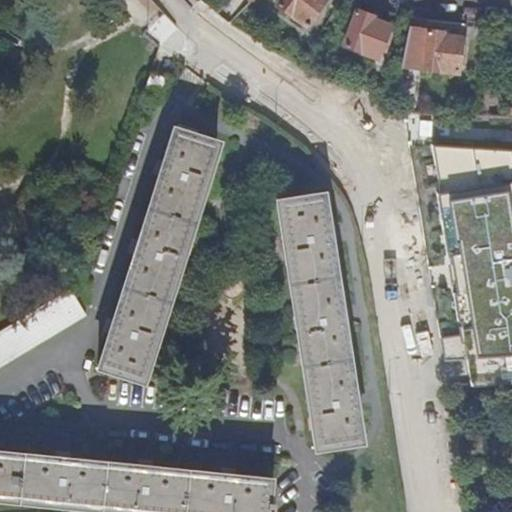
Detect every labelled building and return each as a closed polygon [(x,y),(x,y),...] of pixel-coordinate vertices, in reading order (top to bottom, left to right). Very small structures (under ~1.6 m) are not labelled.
[(269,0),(305,29),(310,23),(315,26),(327,11),(323,7),(327,3),(323,0),(269,0)] [(373,17),(358,12),(345,47),(378,59),(380,52),(386,54),(393,35),(387,34),(389,27),(372,21),(373,17)] [(409,30),(403,58),(423,61),(422,69),(458,74),(462,40),(445,37),(445,35),(409,30)] [(151,75),(143,98),(160,105),(168,80),(151,75)] [(99,367),(141,381),(218,145),(174,130),(99,367)] [(511,153),(511,149),(431,143),(441,186),(440,188),(449,251),(453,252),(460,289),(457,290),(461,316),(464,316),(476,383),(511,380),(511,153)] [(303,365),(316,449),(361,442),(326,214),(323,196),(278,203),(285,249),(286,255),(287,262),(293,303),(303,365)] [(0,331),(0,367),(84,317),(68,291),(9,326),(0,331)] [(269,511),(270,506),(264,505),(266,483),(253,482),(0,454),(0,499),(141,511),(262,511),(263,511),(265,511),(269,511)]
